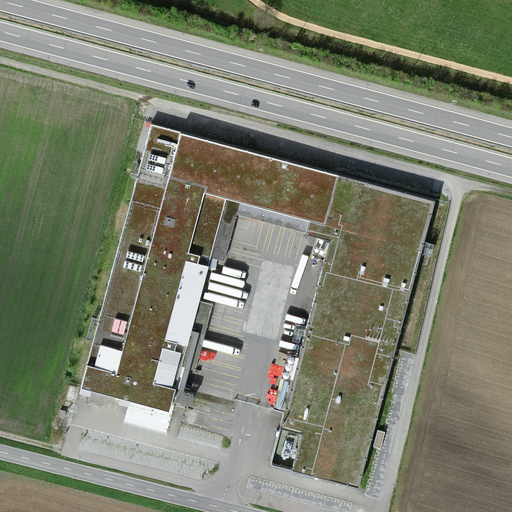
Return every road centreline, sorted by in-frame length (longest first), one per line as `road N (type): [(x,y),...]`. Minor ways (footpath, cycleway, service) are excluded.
road 1 (motorway): [(0,31),(511,168)]
road 2 (motorway): [(511,137),(0,0)]
road 3 (track): [(168,0),(511,92)]
road 4 (track): [(0,433),(296,511)]
road 5 (secondary): [(0,451),(236,511)]
road 6 (track): [(290,22),(511,83)]
road 7 (track): [(0,59),(139,96)]
